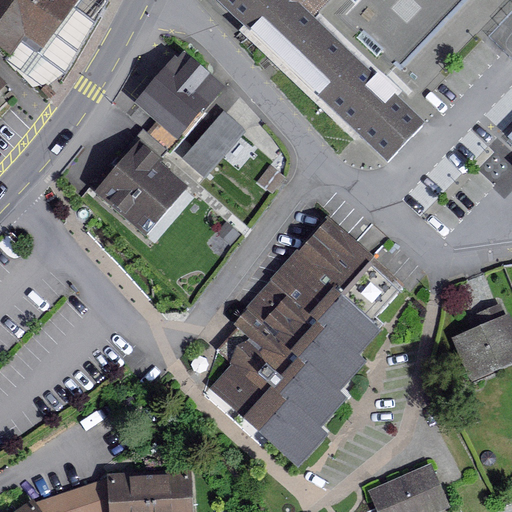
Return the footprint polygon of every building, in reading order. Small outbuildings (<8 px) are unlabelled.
[(0,0),(0,47),(9,55),(22,39),(41,53),(81,1),(79,0),(0,0)] [(219,0),(216,4),(390,169),(427,130),(380,86),(397,69),(402,73),(471,0),(219,0)] [(140,100),(179,133),(220,85),(185,56),(177,66),(172,62),(140,100)] [(0,102),(10,92),(0,82),(0,102)] [(224,112),(183,157),(205,176),(245,131),(224,112)] [(139,147),(100,192),(144,231),(183,186),(139,147)] [(205,383),(301,467),(331,433),(324,427),(349,398),(341,391),(366,362),(360,356),(386,325),(376,316),(400,290),(371,267),(378,259),(330,218),(234,321),(240,326),(220,347),(205,383)] [(453,338),(472,381),(511,362),(511,328),(505,314),(453,338)] [(378,511),(441,511),(450,509),(432,466),(370,492),(378,511)] [(151,511),(190,511),(188,475),(150,477),(151,511)] [(151,511),(150,477),(111,479),(112,511),(151,511)] [(112,511),(111,479),(34,506),(37,511),(112,511)]
